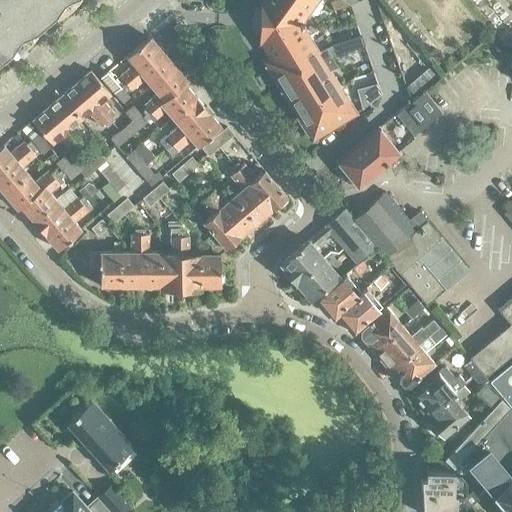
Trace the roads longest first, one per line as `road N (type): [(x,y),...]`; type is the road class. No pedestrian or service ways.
road 1 (residential): [(153,0),(300,173),(309,198),(302,222),(270,250),(266,314)]
road 2 (residential): [(266,314),(162,326),(101,313),(68,290),(0,211)]
road 3 (residential): [(401,511),(390,419),(374,380),(333,339),(266,314)]
road 4 (tertiary): [(0,120),(141,0)]
